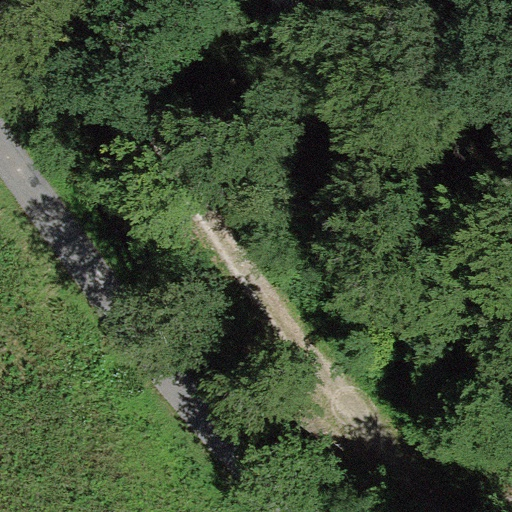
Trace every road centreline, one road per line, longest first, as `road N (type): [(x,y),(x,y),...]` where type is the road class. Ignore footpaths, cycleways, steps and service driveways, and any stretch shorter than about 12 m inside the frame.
road 1 (track): [(97,0),(281,320),(418,511)]
road 2 (unclassified): [(298,511),(225,448),(0,155)]
